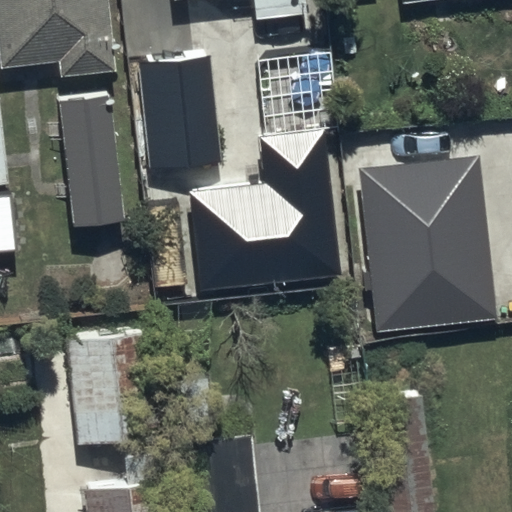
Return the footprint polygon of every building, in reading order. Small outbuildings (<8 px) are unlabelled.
[(114,57),(107,0),(0,0),(0,53),(58,48),(60,63),(114,57)] [(207,41),(136,50),(153,198),(225,190),(207,41)] [(108,94),(61,99),(75,225),(122,220),(108,94)] [(264,189),(191,197),(200,290),(343,275),(329,131),(259,138),(264,189)] [(477,156),(357,171),(377,336),(498,320),(477,156)] [(116,321),(66,325),(74,432),(124,428),(116,321)] [(435,507),(427,385),(376,388),(383,510),(435,507)] [(256,506),(249,425),(182,430),(188,511),(256,506)] [(173,511),(171,470),(83,476),(85,511),(173,511)]
